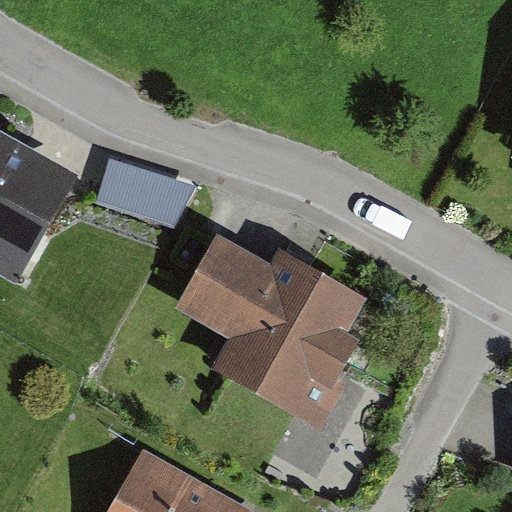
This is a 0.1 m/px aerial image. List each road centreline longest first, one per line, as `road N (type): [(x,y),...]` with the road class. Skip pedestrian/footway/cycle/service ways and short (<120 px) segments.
road 1 (residential): [(506,285),(322,184),(120,114),(0,48)]
road 2 (residential): [(380,511),(506,285)]
